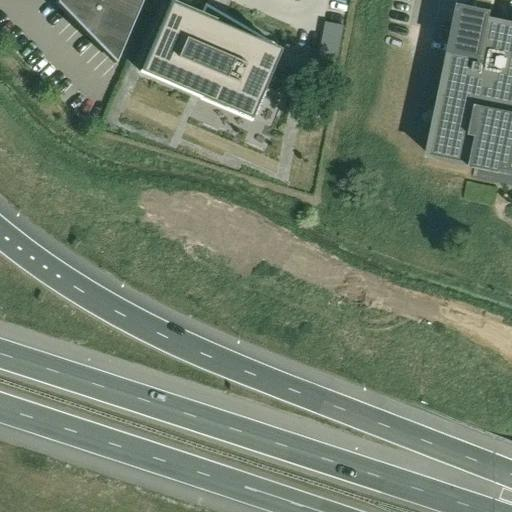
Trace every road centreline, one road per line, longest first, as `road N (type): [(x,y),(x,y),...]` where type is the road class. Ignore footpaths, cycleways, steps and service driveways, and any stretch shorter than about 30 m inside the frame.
road 1 (motorway): [(511,475),(157,337),(0,235)]
road 2 (motorway): [(483,511),(0,358)]
road 3 (motorway): [(0,408),(316,511)]
